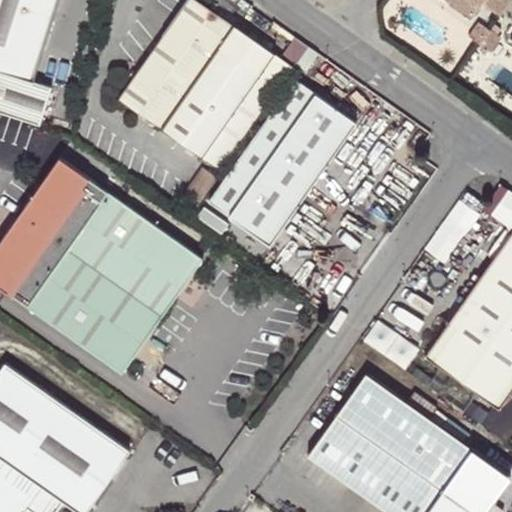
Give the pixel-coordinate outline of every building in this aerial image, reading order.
[(0,0),(0,69),(30,79),(55,0),(0,0)] [(213,12),(204,5),(196,0),(183,0),(115,98),(156,126),(220,171),(295,65),(280,54),(254,34),(230,23),(213,12)] [(209,0),(207,0),(204,5),(213,12),(218,6),(209,0)] [(450,0),(477,19),(487,5),(480,0),(450,0)] [(511,0),(480,0),(487,5),(505,17),(511,6),(511,0)] [(487,43),(495,32),(484,24),(476,36),(487,43)] [(497,50),(505,39),(495,32),(487,43),(497,50)] [(280,54),(295,65),(297,62),(309,45),(294,34),(280,54)] [(316,50),(309,45),(297,62),(304,67),(316,50)] [(30,79),(0,69),(0,109),(37,121),(49,84),(30,79)] [(210,198),(260,233),(268,222),(280,230),(358,119),(296,76),(210,198)] [(0,236),(0,286),(121,371),(202,257),(59,154),(0,236)] [(184,197),(196,205),(213,180),(201,172),(184,197)] [(268,222),(260,233),(272,241),(280,230),(268,222)] [(511,231),(425,350),(501,404),(511,388),(511,231)] [(0,511),(20,511),(26,505),(35,511),(50,511),(62,497),(80,511),(128,445),(2,358),(0,360),(0,511)] [(367,370),(307,452),(394,511),(424,511),(473,443),(367,370)]
